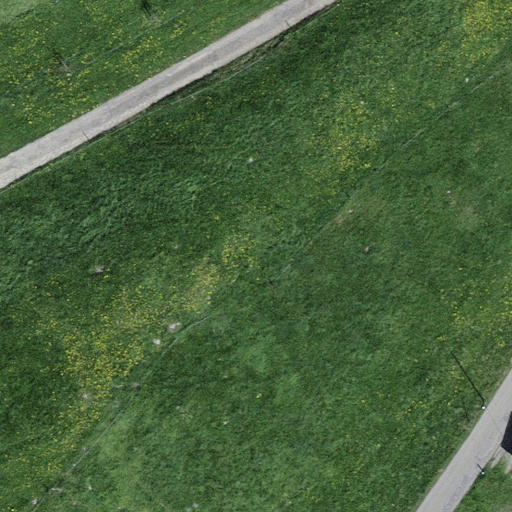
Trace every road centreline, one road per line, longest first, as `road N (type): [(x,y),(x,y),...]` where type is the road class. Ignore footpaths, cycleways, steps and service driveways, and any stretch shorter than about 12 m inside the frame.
road 1 (unclassified): [(0,166),(286,0)]
road 2 (unclassified): [(436,511),(511,405)]
